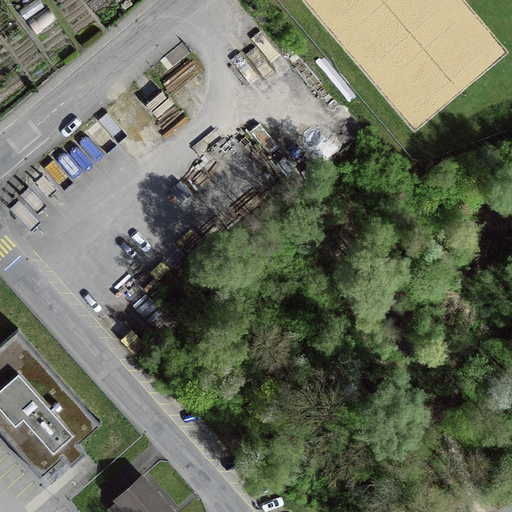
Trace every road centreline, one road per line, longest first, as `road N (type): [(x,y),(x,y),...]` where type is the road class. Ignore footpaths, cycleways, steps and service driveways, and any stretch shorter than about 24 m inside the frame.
road 1 (residential): [(239,511),(0,250)]
road 2 (residential): [(0,164),(192,0)]
